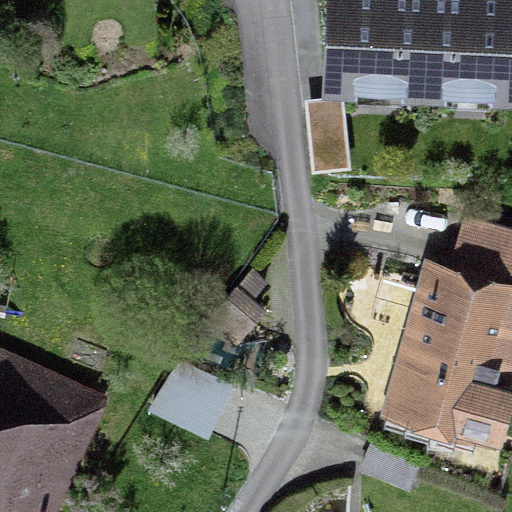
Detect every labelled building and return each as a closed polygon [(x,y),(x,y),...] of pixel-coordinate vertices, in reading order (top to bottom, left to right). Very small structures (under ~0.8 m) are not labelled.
[(425,86),(428,0),(338,0),(335,82),(380,84),(425,86)] [(511,0),(428,0),(425,86),(469,88),(511,90),(511,0)] [(348,155),(345,90),(311,92),(314,157),(348,155)] [(455,274),(434,268),(412,346),(396,403),(495,431),(511,370),(511,290),(508,289),(511,275),(511,232),(471,221),(455,274)] [(212,423),(234,366),(176,343),(153,401),(212,423)] [(0,511),(45,511),(97,395),(0,352),(0,511)] [(373,439),(362,465),(408,485),(419,459),(373,439)]
